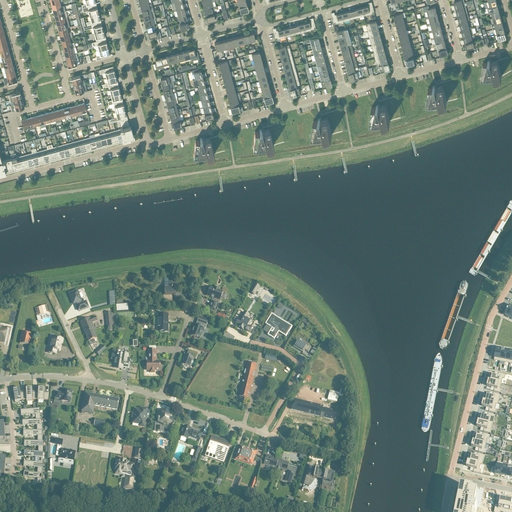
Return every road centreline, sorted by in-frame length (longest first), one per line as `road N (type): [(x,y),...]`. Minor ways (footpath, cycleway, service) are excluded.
road 1 (track): [(453,480),(462,386),(511,262)]
road 2 (residential): [(511,280),(488,326),(453,480)]
road 3 (residential): [(145,140),(0,180)]
road 4 (residential): [(262,433),(299,365),(281,349),(250,341)]
